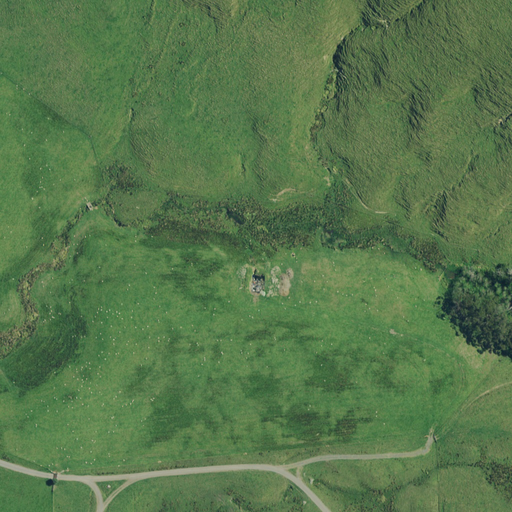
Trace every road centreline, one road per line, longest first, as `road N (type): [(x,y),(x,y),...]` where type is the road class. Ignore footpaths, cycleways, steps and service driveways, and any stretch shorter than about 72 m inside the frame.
road 1 (unclassified): [(0,459),(93,480),(277,467),(322,511)]
road 2 (track): [(511,380),(412,450),(330,454),(277,467)]
